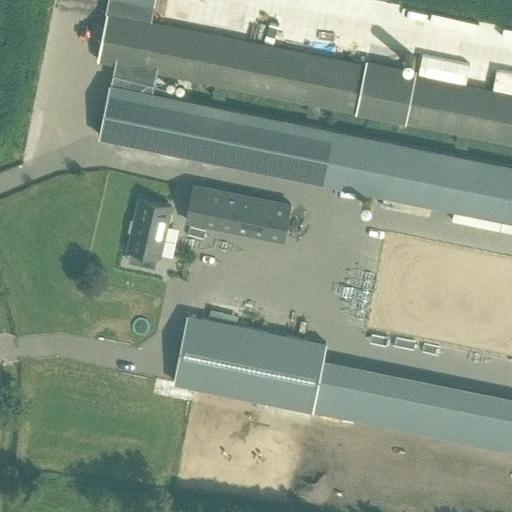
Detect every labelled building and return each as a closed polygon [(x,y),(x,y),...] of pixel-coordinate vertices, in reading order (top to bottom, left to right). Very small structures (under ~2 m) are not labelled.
[(116,0),(114,14),(109,13),(99,61),(122,65),(117,88),(112,86),(102,135),(382,191),(511,217),(511,168),(432,152),(435,142),(422,139),(420,150),(360,138),(362,127),(354,125),(352,136),(264,118),(266,108),(254,105),(252,116),(202,105),(204,94),(192,92),(190,103),(138,92),(142,69),(309,104),(307,112),(320,115),(322,106),(457,134),(455,142),(468,144),(469,137),(511,145),(511,96),(417,77),(418,73),(368,62),(367,66),(152,22),(156,0),(116,0)] [(207,190),(199,226),(295,246),(303,210),(215,192),(207,190)] [(140,198),(128,249),(141,252),(138,263),(155,267),(169,205),(140,198)] [(317,256),(326,256),(328,212),(319,212),(317,256)] [(176,267),(198,267),(198,253),(176,253),(176,267)] [(302,284),(303,268),(266,268),(266,283),(302,284)] [(321,362),(322,362),(326,342),(189,314),(175,382),(312,409),(321,362)] [(511,400),(322,362),(321,362),(312,409),(511,450),(511,400)]
